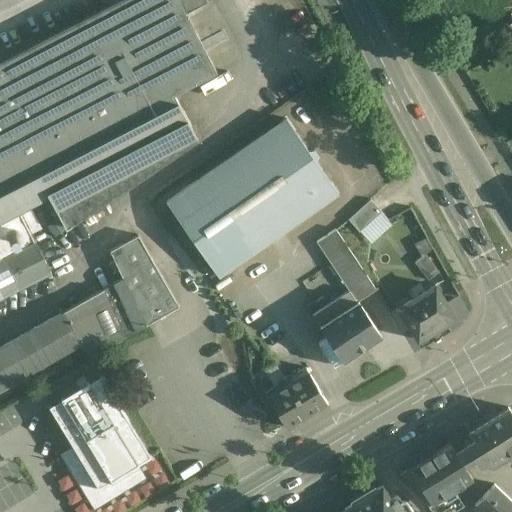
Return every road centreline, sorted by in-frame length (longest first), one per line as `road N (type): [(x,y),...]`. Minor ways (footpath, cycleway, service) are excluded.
road 1 (tertiary): [(221,511),(511,345)]
road 2 (primary): [(366,0),(511,263)]
